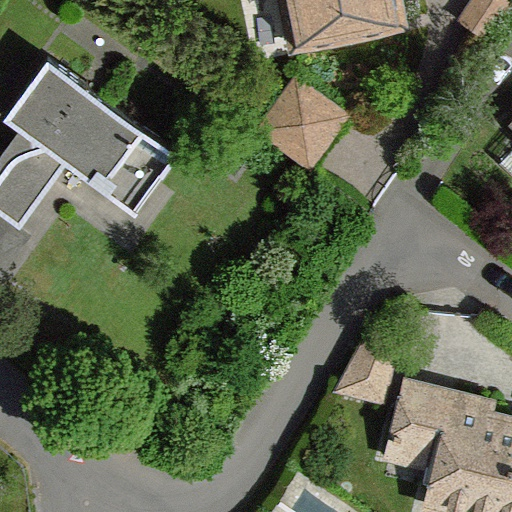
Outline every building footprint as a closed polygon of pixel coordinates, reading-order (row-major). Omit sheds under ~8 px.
[(402,0),(286,0),(296,50),(408,29),(402,0)] [(33,133),(0,178),(0,249),(69,156),(138,207),(179,151),(49,54),(5,112),(33,133)] [(300,84),(264,132),(313,167),(348,119),(300,84)] [(351,381),(388,393),(403,349),(366,336),(351,381)] [(490,396),(409,376),(391,449),(438,461),(429,499),(483,511),(511,511),(511,412),(487,407),(490,396)]
